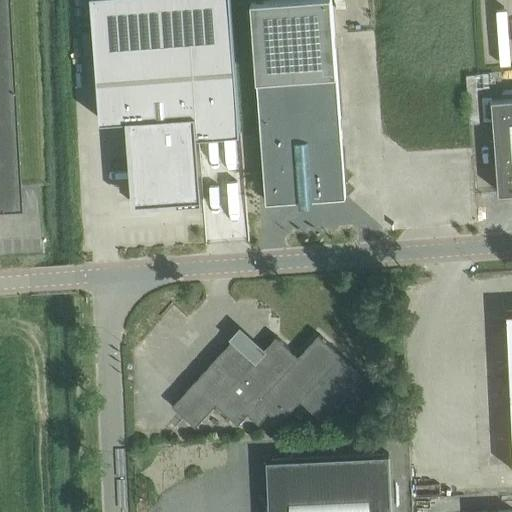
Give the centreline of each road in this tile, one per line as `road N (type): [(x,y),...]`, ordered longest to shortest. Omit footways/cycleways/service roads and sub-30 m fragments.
road 1 (unclassified): [(105,272),(511,242)]
road 2 (unclassified): [(116,511),(105,272)]
road 3 (unknown): [(422,248),(413,202),(366,138),(358,43)]
